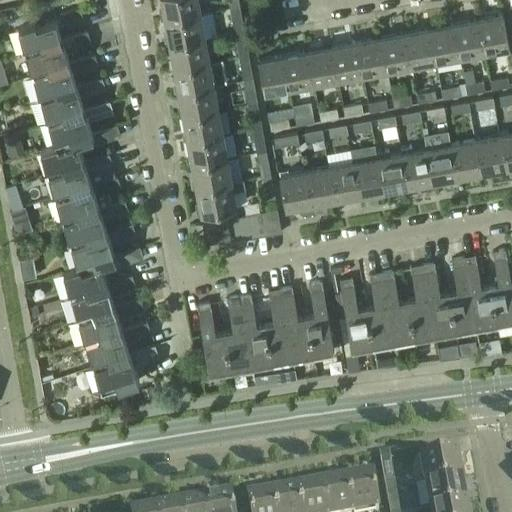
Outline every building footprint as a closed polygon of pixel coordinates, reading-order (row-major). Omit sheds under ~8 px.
[(160,0),(165,20),(201,13),(198,0),(160,0)] [(243,30),(239,6),(230,8),(234,31),(243,30)] [(63,43),(62,38),(58,27),(83,19),(79,7),(54,15),(55,19),(35,25),(34,22),(18,27),(26,51),(41,46),(42,49),(63,43)] [(205,37),(201,13),(165,20),(169,43),(205,37)] [(503,14),(478,19),(484,51),(509,47),(503,14)] [(460,56),(484,51),(478,19),(454,23),(460,56)] [(454,23),(429,28),(435,60),(460,56),(454,23)] [(412,65),(435,60),(429,28),(406,32),(412,65)] [(26,51),(33,75),(49,69),(50,73),(71,66),(69,62),(65,50),(90,41),(86,30),(62,38),(63,43),(42,49),(41,46),(26,51)] [(243,30),(234,31),(238,55),(248,54),(243,30)] [(406,32),(381,36),(387,69),(412,65),(406,32)] [(381,36),(357,41),(363,74),(387,69),(381,36)] [(205,37),(169,43),(173,68),(210,61),(205,37)] [(339,78),(363,74),(357,41),(332,45),(339,78)] [(332,45),(308,50),(314,83),(339,78),(332,45)] [(289,87),(314,83),(308,50),(283,54),(289,87)] [(49,69),(33,75),(41,98),(57,93),(58,96),(79,90),(77,85),(73,73),(98,65),(95,54),(69,62),(71,66),(50,73),(49,69)] [(252,78),(248,54),(238,55),(243,80),(252,78)] [(264,92),(289,87),(283,54),(258,59),(264,92)] [(214,85),(210,61),(173,68),(178,92),(214,85)] [(474,73),(463,75),(465,84),(476,82),(474,73)] [(510,86),(508,76),(489,79),(491,89),(510,86)] [(41,98),(49,121),(64,116),(66,120),(86,113),(84,108),(80,97),(106,89),(102,77),(77,85),(79,90),(58,96),(57,93),(41,98)] [(243,80),(247,104),(257,102),(252,78),(243,80)] [(483,80),(476,82),(465,84),(467,94),(485,90),(483,80)] [(178,92),(182,116),(219,109),(214,85),(178,92)] [(461,95),(459,85),(441,88),(442,98),(461,95)] [(436,99),(434,89),(416,93),(418,102),(436,99)] [(511,102),(511,92),(499,95),(501,105),(511,102)] [(412,104),(410,94),(392,98),(394,107),(412,104)] [(495,106),(493,96),(475,100),(476,109),(495,106)] [(388,108),(386,98),(368,102),(369,111),(388,108)] [(64,116),(49,121),(56,144),(57,145),(58,148),(78,141),(78,142),(93,137),(92,133),(87,120),(113,111),(109,100),(84,108),(86,113),(66,120),(64,116)] [(470,110),(468,101),(450,104),(452,114),(470,110)] [(247,104),(252,128),(261,126),(257,102),(247,104)] [(363,113),(361,103),(343,106),(345,116),(363,113)] [(445,115),(444,105),(426,109),(427,118),(445,115)] [(339,117),(337,107),(318,111),(320,120),(339,117)] [(219,109),(182,116),(187,140),(223,133),(219,109)] [(421,120),(419,110),(401,113),(403,123),(421,120)] [(314,121),(312,112),(294,115),(296,125),(314,121)] [(397,124),(395,115),(377,118),(378,128),(397,124)] [(290,126),(288,116),(269,120),(271,130),(290,126)] [(372,129),(370,119),(352,123),(354,132),(372,129)] [(117,124),(92,133),(93,137),(95,144),(121,136),(117,124)] [(348,133),(346,124),(328,127),(330,137),(348,133)] [(252,128),(256,151),(265,150),(261,126),(252,128)] [(507,127),(499,129),(506,167),(511,165),(511,131),(508,132),(507,127)] [(324,138),(322,128),(305,131),(306,141),(313,140),(324,138)] [(499,134),(475,138),(481,171),(506,167),(499,129),(498,129),(499,134)] [(223,133),(187,140),(191,163),(227,156),(223,133)] [(300,142),(298,133),(273,137),(275,147),(300,142)] [(457,176),(481,171),(475,138),(451,143),(457,176)] [(20,141),(8,145),(11,156),(24,152),(20,141)] [(40,150),(47,173),(64,168),(65,171),(85,164),(84,161),(78,142),(78,141),(58,148),(57,145),(56,144),(40,150)] [(451,143),(427,147),(433,180),(457,176),(451,143)] [(427,147),(402,152),(409,185),(433,180),(427,147)] [(265,150),(256,151),(261,176),(270,174),(265,150)] [(385,189),(409,185),(402,152),(378,156),(385,189)] [(64,168),(47,173),(55,197),(72,191),(73,195),(93,188),(92,184),(115,176),(111,165),(113,164),(109,153),(84,161),(85,164),(65,171),(64,168)] [(227,156),(191,163),(196,188),(232,181),(242,179),(238,154),(227,156)] [(378,156),(354,160),(361,194),(385,189),(378,156)] [(335,198),(361,194),(354,160),(329,165),(335,198)] [(329,165),(305,170),(311,203),(335,198),(329,165)] [(285,207),(311,203),(305,170),(279,174),(285,207)] [(275,199),(270,174),(261,176),(265,201),(275,199)] [(72,191),(55,197),(63,220),(79,215),(80,218),(101,211),(100,207),(112,203),(108,192),(120,188),(116,176),(115,176),(92,184),(93,188),(73,195),(72,191)] [(232,181),(196,188),(200,213),(201,213),(236,206),(232,181)] [(30,205),(27,196),(16,199),(18,209),(30,205)] [(79,215),(63,220),(70,244),(86,238),(88,242),(109,235),(107,231),(103,219),(128,211),(124,199),(112,203),(100,207),(101,211),(80,218),(79,215)] [(27,219),(23,208),(12,212),(16,223),(27,219)] [(277,209),(264,211),(268,235),(281,232),(277,209)] [(256,237),(268,235),(264,211),(251,213),(256,237)] [(251,213),(239,216),(243,239),(256,237),(251,213)] [(226,218),(230,237),(231,241),(243,239),(239,216),(226,218)] [(206,242),(230,237),(226,218),(202,222),(206,242)] [(100,263),(116,258),(115,254),(111,243),(136,235),(132,223),(107,231),(109,235),(88,242),(86,238),(70,244),(78,266),(79,266),(80,269),(100,263)] [(139,246),(115,254),(116,258),(119,266),(143,258),(139,246)] [(495,283),(490,284),(496,322),(511,319),(511,288),(505,249),(495,250),(493,251),(495,264),(497,275),(502,274),(503,282),(495,283)] [(475,254),(464,256),(476,326),(495,322),(496,322),(490,284),(477,287),(475,279),(480,278),(475,254)] [(456,329),(476,326),(464,256),(452,258),(456,282),(461,281),(462,289),(449,292),(456,329)] [(434,261),(423,264),(435,333),(456,329),(449,292),(436,294),(434,286),(439,285),(434,261)] [(108,287),(107,282),(100,263),(80,269),(79,266),(78,266),(63,271),(71,295),(87,290),(88,293),(108,287)] [(421,297),(408,299),(415,337),(435,333),(423,264),(410,266),(415,290),(420,289),(421,297)] [(394,341),(415,337),(408,299),(395,302),(393,293),(397,292),(393,269),(381,271),(394,341)] [(380,304),(367,307),(374,345),(394,341),(381,271),(369,273),(374,297),(378,296),(380,304)] [(132,274),(107,282),(108,287),(88,293),(87,290),(71,295),(78,319),(95,313),(96,316),(116,310),(114,306),(111,295),(136,286),(132,274)] [(352,349),(374,345),(367,307),(353,309),(352,301),(356,300),(352,276),(339,278),(343,298),(339,299),(342,317),(346,316),(348,328),(341,329),(344,347),(352,346),(352,349)] [(319,313),(306,315),(313,353),(334,349),(321,280),(308,282),(313,305),(318,304),(319,313)] [(291,284),(280,287),(292,356),(313,353),(306,315),(293,318),(291,309),(296,309),(291,284)] [(278,320),(265,323),(272,360),(292,356),(280,287),(267,289),(272,313),(277,312),(278,320)] [(252,364),(272,360),(265,323),(252,325),(250,317),(255,316),(250,292),(239,295),(252,364)] [(237,328),(224,331),(231,368),(252,364),(239,295),(226,297),(231,321),(235,320),(237,328)] [(95,313),(78,319),(86,342),(102,336),(103,340),(123,333),(123,329),(119,317),(143,309),(139,298),(114,306),(116,310),(96,316),(95,313)] [(210,372),(231,368),(224,331),(210,333),(209,325),(213,324),(209,300),(197,302),(210,372)] [(45,303),(38,305),(41,315),(48,312),(45,303)] [(86,342),(94,365),(110,360),(111,362),(131,356),(130,352),(126,341),(151,333),(147,321),(123,329),(123,333),(103,340),(102,336),(86,342)] [(474,341),(459,343),(461,355),(476,353),(474,341)] [(154,344),(130,352),(131,356),(111,362),(110,360),(94,365),(102,389),(117,384),(118,388),(139,381),(134,364),(158,356),(154,344)] [(152,387),(142,390),(144,398),(155,395),(152,387)] [(388,452),(378,453),(381,467),(391,465),(388,452)] [(419,459),(424,485),(462,478),(457,452),(419,459)] [(381,467),(385,491),(395,490),(391,465),(381,467)] [(377,511),(371,475),(346,480),(351,511),(377,511)] [(466,502),(462,478),(424,485),(428,509),(466,502)] [(351,511),(346,480),(321,484),(326,511),(351,511)] [(326,511),(321,484),(297,489),(300,511),(326,511)] [(300,511),(297,489),(272,493),(275,511),(300,511)] [(385,491),(389,511),(399,511),(395,490),(385,491)] [(249,511),(275,511),(272,493),(247,498),(249,511)] [(232,511),(229,495),(204,499),(206,511),(232,511)] [(206,511),(204,499),(179,504),(180,511),(206,511)] [(428,509),(428,511),(468,511),(466,502),(428,509)]
